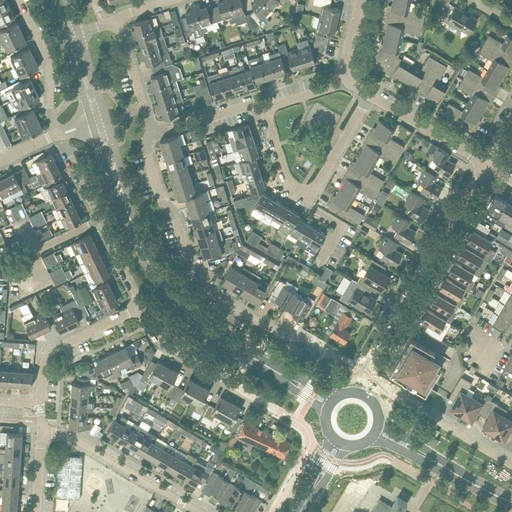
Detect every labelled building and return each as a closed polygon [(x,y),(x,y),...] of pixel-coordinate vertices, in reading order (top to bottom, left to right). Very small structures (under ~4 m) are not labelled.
[(0,0),(0,11),(10,7),(6,0),(0,0)] [(235,22),(228,0),(223,0),(224,1),(218,3),(219,6),(213,7),(217,21),(223,19),(228,18),(230,23),(235,22)] [(228,0),(235,22),(236,25),(247,21),(249,28),(258,25),(251,13),(245,15),(240,0),(228,0)] [(272,9),(262,0),(255,0),(256,0),(252,5),(255,8),(251,13),(258,25),(262,30),(270,21),(265,16),(272,9)] [(281,0),(262,0),(272,9),(279,1),(280,2),(281,0)] [(327,0),(326,0),(314,0),(313,4),(322,6),(319,17),(338,21),(341,9),(326,6),(327,0)] [(409,11),(410,4),(411,1),(404,0),(392,0),(390,10),(388,10),(386,16),(422,25),(425,14),(409,11)] [(199,4),(194,5),(201,26),(203,32),(207,31),(206,25),(212,23),(217,21),(213,7),(207,9),(206,6),(200,8),(199,4)] [(201,26),(194,5),(190,7),(191,11),(185,13),(186,16),(180,18),(183,27),(184,30),(186,36),(192,34),(191,33),(193,32),(195,37),(204,35),(203,32),(201,26)] [(0,24),(15,17),(10,7),(0,11),(0,24)] [(477,19),(455,7),(447,21),(452,24),(452,25),(460,30),(460,29),(468,33),(477,19)] [(179,24),(175,10),(169,12),(173,25),(179,24)] [(422,25),(386,16),(385,23),(387,23),(383,42),(400,47),(404,31),(420,35),(422,25)] [(338,21),(319,17),(317,28),(335,33),(338,21)] [(133,35),(154,28),(151,18),(134,23),(136,29),(131,31),(133,35)] [(17,22),(8,27),(0,30),(0,34),(3,41),(22,32),(17,22)] [(292,22),(291,27),(293,32),(300,29),(292,22)] [(157,39),(154,28),(133,35),(134,40),(139,38),(140,44),(157,39)] [(181,31),(176,33),(177,37),(178,37),(180,44),(185,42),(183,35),(181,31)] [(275,38),(273,31),(266,33),(267,36),(268,40),(275,38)] [(317,31),(317,35),(315,41),(327,44),(329,37),(324,36),(325,32),(317,31)] [(26,41),(22,32),(3,41),(8,50),(26,41)] [(488,35),(483,43),(483,44),(511,60),(511,37),(508,35),(503,43),(488,35)] [(142,50),(138,51),(139,56),(160,49),(166,47),(165,43),(163,37),(157,39),(140,44),(142,50)] [(327,44),(315,41),(313,47),(325,55),(327,44)] [(400,47),(383,42),(382,49),(379,48),(376,61),(378,65),(398,57),(400,47)] [(511,67),(511,60),(483,44),(478,53),(492,61),(487,69),(503,78),(509,67),(511,68),(511,67)] [(310,45),(298,48),(304,67),(315,63),(318,62),(316,54),(313,55),(310,45)] [(166,47),(139,56),(141,60),(145,59),(147,65),(150,64),(152,70),(172,63),(167,47),(166,47)] [(30,48),(21,52),(11,57),(15,66),(34,57),(30,48)] [(298,48),(287,52),(293,70),(304,67),(298,48)] [(279,51),(269,55),(275,76),(286,72),(281,56),(279,51)] [(275,76),(269,55),(268,55),(270,60),(265,61),(263,55),(258,57),(260,63),(265,79),(275,76)] [(421,70),(407,62),(398,78),(415,87),(414,90),(419,93),(438,61),(429,56),(421,70)] [(39,67),(34,57),(15,66),(20,76),(39,67)] [(250,69),(255,82),(265,79),(260,63),(258,57),(252,58),(248,60),(250,69)] [(407,62),(398,57),(378,65),(380,70),(391,77),(393,74),(398,78),(407,62)] [(447,67),(438,61),(419,93),(425,97),(427,94),(438,101),(443,92),(447,86),(439,81),(447,67)] [(177,80),(172,63),(152,70),(154,75),(151,76),(153,82),(148,84),(150,88),(171,82),(177,80)] [(238,67),(245,88),(256,85),(255,82),(250,69),(245,71),(243,65),(238,67)] [(232,69),(228,70),(235,92),(245,88),(238,67),(236,66),(233,67),(232,69)] [(468,69),(463,78),(495,97),(498,91),(496,89),(503,78),(487,69),(483,77),(468,69)] [(225,95),(235,92),(228,70),(218,73),(225,95)] [(214,98),(225,95),(218,73),(207,77),(214,98)] [(495,97),(463,78),(458,87),(472,95),(467,103),(483,112),(489,101),(492,102),(495,97)] [(31,79),(22,83),(21,80),(7,86),(0,89),(0,90),(1,93),(3,92),(4,94),(6,94),(11,100),(35,89),(31,79)] [(171,82),(150,88),(151,93),(155,92),(157,97),(174,92),(171,82)] [(35,89),(11,100),(15,107),(18,109),(40,98),(35,89)] [(213,103),(208,89),(202,91),(207,105),(213,103)] [(159,103),(155,104),(156,109),(177,102),(183,101),(179,90),(174,92),(157,97),(159,103)] [(181,113),(177,102),(156,109),(157,114),(162,112),(164,118),(181,113)] [(463,111),(448,103),(443,112),(475,131),(478,125),(476,124),(483,112),(467,103),(463,111)] [(327,136),(340,116),(320,104),(311,119),(319,124),(316,129),(327,136)] [(9,110),(0,114),(0,118),(1,121),(12,116),(9,110)] [(15,119),(19,128),(38,119),(33,110),(15,119)] [(42,129),(38,119),(19,128),(24,138),(42,129)] [(370,131),(367,137),(399,155),(404,146),(390,138),(395,130),(380,121),(373,132),(370,131)] [(252,135),(249,124),(225,131),(227,137),(228,137),(230,142),(252,135)] [(197,129),(190,131),(193,141),(200,139),(197,129)] [(0,135),(6,146),(11,144),(6,133),(0,135)] [(180,145),(177,135),(160,141),(163,151),(180,145)] [(255,145),(252,135),(230,142),(233,152),(255,145)] [(399,155),(367,137),(364,143),(366,144),(359,155),(375,164),(379,156),(394,165),(399,155)] [(448,153),(432,143),(427,151),(433,155),(431,159),(437,162),(433,168),(448,177),(455,164),(445,158),(448,153)] [(183,155),(180,145),(163,151),(166,160),(183,155)] [(259,155),(255,145),(233,152),(236,162),(239,161),(255,156),(259,155)] [(206,158),(203,149),(193,152),(196,161),(206,158)] [(36,162),(40,171),(41,172),(59,163),(57,159),(54,160),(52,154),(36,162)] [(186,164),(183,155),(166,160),(169,170),(186,164)] [(375,164),(359,155),(353,167),(350,165),(347,171),(379,190),(384,181),(370,172),(375,164)] [(258,166),(255,156),(239,161),(242,172),(258,166)] [(41,172),(36,175),(40,184),(45,182),(46,182),(59,176),(61,174),(59,169),(61,168),(59,163),(41,172)] [(189,174),(186,164),(169,170),(170,173),(168,174),(170,181),(189,174)] [(258,166),(242,172),(245,182),(262,177),(258,166)] [(416,169),(423,172),(418,181),(424,185),(420,191),(435,199),(442,187),(432,181),(435,176),(418,166),(416,169)] [(25,169),(19,171),(25,184),(31,181),(29,178),(25,169)] [(19,171),(14,174),(20,187),(25,184),(19,171)] [(379,190),(347,171),(344,177),(346,178),(339,189),(355,198),(359,190),(374,199),(379,190)] [(2,175),(11,194),(21,189),(20,187),(14,173),(8,175),(7,173),(2,175)] [(193,184),(189,174),(170,181),(172,187),(174,186),(175,189),(193,184)] [(11,194),(2,175),(0,176),(0,195),(1,198),(11,194)] [(47,184),(39,188),(45,201),(51,199),(51,198),(69,189),(67,185),(65,186),(62,181),(61,181),(59,176),(46,182),(47,184)] [(265,187),(262,177),(245,182),(249,193),(265,187)] [(385,185),(392,189),(396,183),(389,179),(385,185)] [(196,193),(193,184),(175,189),(179,199),(185,197),(196,194),(196,193)] [(218,197),(222,196),(226,195),(223,185),(215,188),(218,197)] [(69,189),(51,198),(51,199),(56,208),(72,200),(69,195),(72,194),(69,189)] [(355,198),(339,189),(333,201),(330,199),(327,205),(359,224),(364,215),(350,206),(355,198)] [(383,205),(389,194),(382,190),(376,201),(383,205)] [(205,201),(202,191),(196,193),(196,194),(185,197),(179,199),(179,200),(185,197),(188,207),(205,201)] [(422,198),(411,192),(404,203),(411,207),(407,213),(422,222),(429,209),(419,203),(422,198)] [(262,193),(257,200),(253,198),(247,200),(244,205),(250,209),(251,209),(252,209),(253,208),(254,207),(263,213),(271,198),(262,193)] [(506,200),(495,194),(482,216),(493,223),(506,201),(506,200)] [(238,199),(233,201),(235,207),(236,208),(244,205),(247,200),(246,196),(238,199)] [(281,204),(271,198),(263,213),(260,218),(269,224),(272,218),(281,204)] [(74,205),(72,200),(56,208),(61,218),(79,209),(77,204),(74,205)] [(208,211),(205,201),(188,207),(191,217),(208,211)] [(511,204),(506,201),(497,217),(505,222),(511,211),(511,204)] [(22,202),(16,205),(22,218),(28,215),(23,206),(22,202)] [(290,209),(281,204),(272,218),(281,224),(290,209)] [(22,218),(16,205),(11,208),(12,211),(17,220),(22,218)] [(61,218),(65,228),(81,220),(79,215),(81,213),(79,209),(61,218)] [(300,215),(290,209),(281,224),(279,229),(288,234),(289,232),(290,229),(291,229),(298,218),(300,215)] [(43,214),(41,211),(29,217),(31,223),(44,216),(43,214)] [(208,211),(191,217),(194,226),(212,221),(208,211)] [(409,220),(398,214),(391,226),(398,229),(394,236),(400,239),(408,244),(416,232),(405,226),(409,220)] [(47,222),(44,216),(31,223),(34,228),(47,222)] [(379,223),(367,216),(363,223),(374,230),(379,223)] [(291,229),(290,229),(289,232),(298,238),(307,223),(298,218),(291,229)] [(215,230),(212,221),(194,226),(195,229),(193,230),(195,237),(197,236),(215,230)] [(490,228),(479,222),(474,229),(486,235),(488,231),(490,228)] [(316,229),(307,223),(298,238),(308,243),(316,229)] [(363,224),(358,231),(365,235),(370,228),(363,224)] [(39,228),(35,230),(37,235),(40,240),(52,234),(50,228),(41,233),(39,228)] [(220,229),(215,231),(215,230),(197,236),(201,246),(218,240),(223,239),(220,229)] [(326,234),(316,229),(308,243),(305,248),(314,254),(326,234)] [(470,230),(466,238),(468,239),(467,241),(478,247),(475,252),(482,257),(487,260),(490,262),(496,252),(488,247),(491,241),(473,230),(472,232),(470,230)] [(497,236),(488,231),(486,235),(494,241),(497,236)] [(242,244),(238,234),(234,235),(236,241),(231,242),(234,251),(239,247),(242,244)] [(75,242),(70,244),(75,254),(79,252),(95,245),(90,235),(75,242)] [(249,237),(246,241),(252,244),(256,246),(258,242),(254,240),(249,237)] [(395,243),(385,237),(378,248),(384,252),(381,258),(395,267),(403,254),(392,248),(395,243)] [(201,246),(204,256),(221,250),(218,240),(201,246)] [(267,248),(258,242),(256,246),(265,252),(267,248)] [(242,244),(239,247),(250,254),(252,250),(242,244)] [(100,254),(95,245),(79,252),(84,262),(100,254)] [(475,252),(464,246),(463,247),(461,246),(456,253),(459,255),(458,256),(468,262),(465,268),(473,273),(478,276),(487,260),(482,257),(475,253),(475,252)] [(277,253),(267,248),(265,252),(274,257),(277,253)] [(277,253),(274,257),(279,260),(284,251),(280,248),(277,253)] [(252,250),(250,254),(255,257),(259,259),(261,255),(258,253),(252,250)] [(374,267),(377,262),(357,250),(354,255),(363,260),(362,261),(367,264),(363,269),(366,271),(363,277),(361,276),(357,282),(375,292),(378,287),(382,289),(389,276),(374,267)] [(53,252),(42,258),(47,268),(58,262),(63,260),(60,253),(55,256),(53,252)] [(105,264),(100,254),(84,262),(89,272),(105,264)] [(297,260),(288,255),(286,259),(291,262),(295,264),(297,260)] [(287,268),(291,262),(286,259),(284,258),(281,263),(283,264),(283,265),(287,268)] [(310,268),(297,260),(295,264),(307,271),(308,271),(310,268)] [(465,268),(455,262),(454,263),(452,262),(447,269),(449,271),(449,272),(459,278),(456,283),(456,284),(463,288),(463,289),(469,292),(474,282),(469,279),(473,273),(465,268)] [(84,274),(89,283),(109,274),(105,264),(89,272),(84,274)] [(231,266),(227,273),(222,282),(231,287),(240,271),(231,266)] [(60,267),(58,268),(49,272),(52,278),(63,273),(60,267)] [(240,271),(231,287),(240,292),(249,276),(249,277),(252,272),(243,267),(240,271)] [(249,276),(240,292),(248,297),(258,282),(260,277),(252,272),(249,277),(249,276)] [(67,280),(63,273),(52,278),(55,285),(67,280)] [(106,282),(104,277),(89,284),(96,299),(112,291),(107,281),(106,282)] [(456,283),(445,277),(445,279),(442,277),(438,285),(440,286),(439,288),(450,294),(447,299),(454,304),(459,307),(465,297),(460,294),(463,289),(463,288),(456,284),(456,283)] [(357,282),(351,278),(339,298),(347,303),(348,301),(368,312),(376,300),(363,292),(366,287),(357,282)] [(279,280),(272,292),(267,301),(273,305),(273,307),(276,306),(276,305),(277,304),(278,303),(286,307),(295,292),(284,286),(286,283),(279,280)] [(267,287),(258,282),(248,297),(258,303),(263,294),(267,287)] [(117,301),(112,291),(96,299),(93,300),(95,305),(98,303),(101,309),(102,308),(105,315),(118,309),(115,302),(117,301)] [(295,292),(286,307),(293,312),(291,315),(301,321),(314,300),(307,296),(306,299),(295,292)] [(447,299),(436,293),(435,295),(433,293),(429,301),(431,302),(430,303),(441,310),(438,315),(437,315),(450,323),(459,307),(454,304),(447,299)] [(325,294),(319,304),(325,308),(324,309),(335,315),(342,304),(325,294)] [(9,307),(9,312),(20,307),(24,315),(21,316),(31,336),(41,332),(33,316),(27,303),(25,299),(20,302),(9,307)] [(78,304),(75,299),(60,306),(70,327),(80,322),(79,319),(84,317),(78,304)] [(89,315),(83,302),(78,304),(84,317),(89,315)] [(511,308),(504,304),(498,314),(511,322),(511,308)] [(70,327),(60,306),(60,307),(62,311),(53,316),(49,309),(44,312),(51,327),(50,324),(55,322),(60,332),(70,327)] [(431,325),(428,331),(441,339),(450,323),(437,315),(438,315),(427,309),(426,310),(424,309),(420,316),(422,318),(421,319),(431,325)] [(44,312),(44,311),(33,316),(41,332),(51,327),(44,312)] [(352,316),(344,312),(337,324),(336,323),(330,334),(344,342),(350,332),(345,328),(352,316)] [(511,332),(511,322),(498,314),(491,325),(511,337),(511,336),(510,335),(511,332)] [(434,351),(411,337),(390,373),(403,380),(402,381),(412,387),(412,386),(425,394),(440,369),(436,367),(440,359),(433,354),(434,351)] [(469,349),(467,341),(456,344),(458,351),(469,349)] [(142,351),(151,358),(156,351),(147,344),(142,351)] [(127,346),(117,351),(124,366),(127,371),(132,369),(133,368),(142,364),(137,353),(131,356),(127,346)] [(124,366),(117,351),(107,355),(117,376),(122,374),(119,368),(124,366)] [(107,355),(97,360),(99,365),(94,367),(98,378),(110,373),(112,378),(117,376),(107,355)] [(168,366),(158,361),(151,372),(146,369),(143,375),(141,378),(140,380),(149,385),(153,379),(159,383),(168,366)] [(168,366),(159,383),(165,386),(162,392),(171,398),(177,387),(172,384),(178,372),(168,366)] [(1,367),(0,375),(0,383),(10,384),(11,368),(6,368),(6,370),(1,369),(1,367)] [(12,368),(11,368),(10,384),(21,385),(22,369),(17,368),(17,371),(12,370),(12,368)] [(22,369),(21,385),(32,386),(33,370),(27,369),(27,371),(22,371),(22,369)] [(72,383),(71,394),(88,395),(89,389),(95,390),(95,379),(83,372),(78,370),(77,383),(72,383)] [(138,372),(129,376),(130,378),(132,383),(136,386),(140,380),(141,378),(143,375),(138,372)] [(461,376),(457,384),(451,392),(458,396),(451,408),(450,407),(450,408),(461,414),(471,397),(465,394),(472,383),(461,376)] [(183,390),(177,387),(171,398),(168,403),(174,406),(177,401),(181,403),(184,397),(190,400),(199,384),(189,378),(183,390)] [(210,390),(199,384),(190,400),(196,404),(193,410),(203,415),(209,404),(203,401),(210,390)] [(88,395),(71,394),(71,404),(93,406),(94,401),(88,401),(88,395)] [(126,400),(136,406),(138,402),(128,396),(126,400)] [(214,407),(209,404),(203,415),(212,421),(216,415),(222,418),(231,402),(221,396),(214,407)] [(476,400),(471,397),(461,414),(472,421),(472,420),(471,420),(478,408),(484,412),(491,400),(485,396),(483,399),(479,396),(476,400)] [(124,398),(118,397),(112,408),(113,408),(117,410),(124,398)] [(483,427),(494,434),(504,416),(494,411),(498,404),(491,400),(484,412),(490,415),(483,427)] [(222,418),(219,422),(225,426),(224,427),(234,433),(240,422),(235,419),(241,407),(231,402),(222,418)] [(93,406),(71,404),(70,415),(87,416),(87,411),(93,411),(93,406)] [(168,419),(158,413),(155,417),(165,423),(168,419)] [(93,417),(87,416),(70,415),(69,426),(86,428),(86,431),(100,439),(103,433),(99,431),(101,427),(96,424),(93,428),(92,428),(92,423),(93,417)] [(122,416),(118,422),(114,419),(112,424),(107,432),(112,435),(111,436),(116,439),(128,419),(122,416)] [(511,416),(509,419),(504,416),(494,434),(504,440),(505,440),(504,439),(511,427),(511,428),(511,416)] [(128,419),(116,439),(122,442),(122,441),(127,444),(138,425),(128,419)] [(178,425),(168,419),(165,423),(176,429),(178,425)] [(238,437),(283,457),(290,442),(245,422),(238,437)] [(134,431),(127,444),(131,447),(131,448),(136,451),(144,437),(145,437),(148,431),(142,428),(138,425),(134,431)] [(187,431),(178,425),(176,429),(185,435),(187,431)] [(0,435),(0,437),(0,441),(6,442),(22,443),(22,433),(0,431),(0,435)] [(144,437),(136,451),(141,454),(142,453),(146,456),(157,437),(153,434),(148,431),(145,437),(144,437)] [(207,442),(197,436),(195,441),(205,446),(207,442)] [(167,443),(157,437),(146,456),(151,458),(150,459),(156,462),(167,443)] [(22,443),(6,442),(6,449),(0,448),(0,452),(21,454),(22,443)] [(177,449),(167,443),(156,462),(161,465),(162,465),(166,467),(174,454),(177,449)] [(0,452),(0,455),(5,456),(5,463),(20,464),(21,454),(0,452)] [(186,479),(197,459),(188,453),(184,460),(175,474),(181,477),(181,476),(186,479)] [(174,454),(166,467),(171,470),(170,471),(175,474),(184,460),(174,454)] [(79,499),(83,456),(65,455),(58,455),(58,466),(55,497),(79,499)] [(198,459),(197,459),(186,479),(190,481),(190,482),(195,486),(199,479),(204,483),(210,472),(216,462),(210,459),(206,466),(197,460),(198,459)] [(0,472),(19,474),(20,464),(5,463),(0,462),(0,472)] [(213,472),(206,483),(201,491),(210,496),(213,493),(220,497),(229,481),(236,470),(229,467),(223,478),(213,472)] [(19,474),(0,472),(0,476),(4,477),(3,483),(19,484),(19,474)] [(239,487),(229,481),(220,497),(217,501),(226,505),(229,502),(236,506),(251,480),(245,476),(239,487)] [(268,489),(251,480),(236,506),(243,510),(242,511),(254,511),(261,500),(251,494),(255,487),(265,493),(268,489)] [(0,493),(18,495),(19,484),(3,483),(3,490),(0,489),(0,493)] [(0,497),(2,497),(2,504),(17,505),(18,495),(0,493),(0,497)] [(379,499),(371,511),(401,511),(407,503),(397,497),(392,507),(379,499)]
